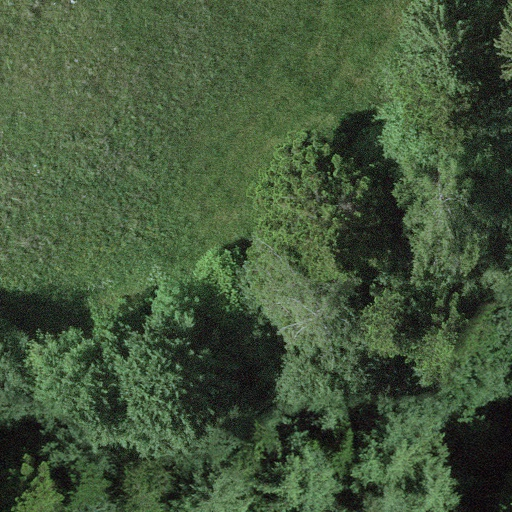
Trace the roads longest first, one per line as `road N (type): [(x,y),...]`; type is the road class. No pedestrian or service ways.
road 1 (track): [(511,45),(302,313),(0,421)]
road 2 (track): [(427,511),(511,404)]
